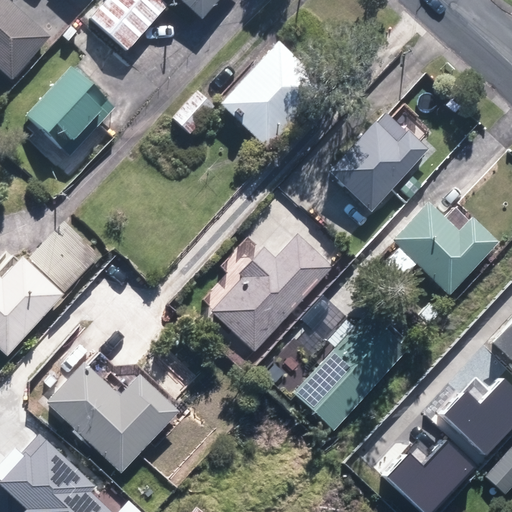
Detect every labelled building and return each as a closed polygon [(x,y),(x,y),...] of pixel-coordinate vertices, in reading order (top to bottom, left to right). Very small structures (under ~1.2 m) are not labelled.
[(0,0),(0,73),(9,82),(47,40),(1,0),(0,0)] [(106,0),(89,20),(125,52),(164,9),(154,0),(106,0)] [(185,0),(206,19),(223,0),(185,0)] [(65,33),(73,39),(81,29),(73,23),(65,33)] [(224,105),(272,147),(329,83),(281,40),(224,105)] [(22,119),(63,157),(70,149),(74,152),(112,111),(69,70),(22,119)] [(176,117),(192,132),(217,106),(201,90),(176,117)] [(327,171),(367,210),(426,149),(406,131),(404,133),(383,112),(327,171)] [(413,267),(443,298),(494,247),(468,221),(464,225),(450,211),(438,224),(424,209),(389,244),(397,251),(381,267),(398,283),(413,267)] [(0,344),(10,355),(68,294),(67,293),(103,255),(67,221),(31,259),(27,255),(5,277),(0,272),(0,344)] [(251,351),(328,269),(295,238),(271,264),(260,254),(238,277),(244,282),(213,314),(251,351)] [(420,315),(428,322),(441,309),(434,302),(420,315)] [(511,309),(483,341),(511,367),(511,309)] [(312,332),(322,343),(345,322),(334,311),(312,332)] [(365,318),(293,399),(331,432),(402,352),(365,318)] [(30,370),(54,392),(82,364),(58,341),(30,370)] [(439,376),(465,398),(488,370),(462,349),(439,376)] [(51,402),(125,471),(183,409),(145,373),(123,395),(88,362),(51,402)] [(478,393),(489,403),(506,385),(493,375),(478,393)] [(425,392),(438,403),(448,392),(434,381),(425,392)] [(28,408),(0,383),(0,460),(20,438),(9,428),(28,408)] [(511,436),(480,474),(500,490),(511,476),(511,436)] [(19,451),(0,469),(0,478),(29,508),(26,511),(27,511),(101,511),(75,485),(79,480),(43,443),(27,459),(19,451)] [(138,490),(148,501),(160,491),(150,480),(138,490)] [(414,507),(418,511),(437,511),(441,509),(426,495),(414,507)]
